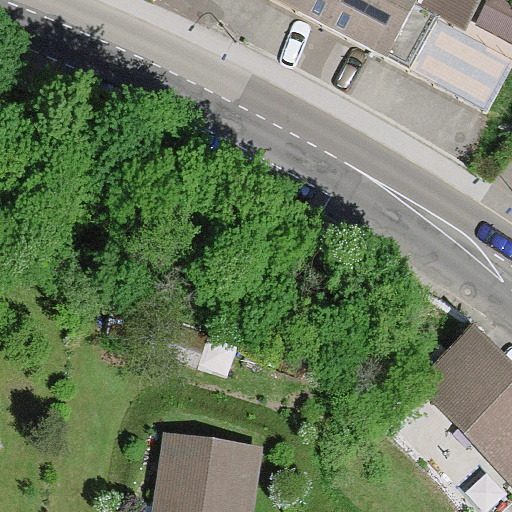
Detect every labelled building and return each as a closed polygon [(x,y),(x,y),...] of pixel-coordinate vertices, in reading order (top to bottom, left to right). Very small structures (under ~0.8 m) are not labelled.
[(277,0),(385,57),(404,68),(432,17),(412,7),(415,0),(277,0)] [(477,0),(415,0),(465,25),(477,0)] [(511,0),(492,0),(479,23),(511,42),(511,0)] [(511,61),(432,17),(404,68),(485,112),(511,62),(511,61)] [(511,366),(473,326),(415,381),(511,483),(511,366)] [(251,511),(260,448),(165,435),(154,511),(251,511)]
